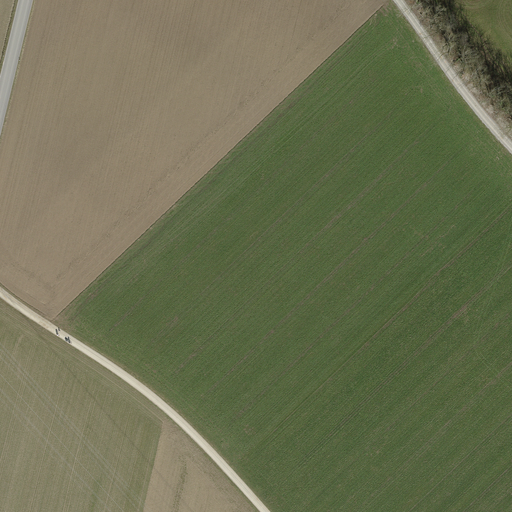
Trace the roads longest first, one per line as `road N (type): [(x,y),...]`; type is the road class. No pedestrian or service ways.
road 1 (track): [(0,293),(177,417),(263,511)]
road 2 (track): [(511,142),(399,0)]
